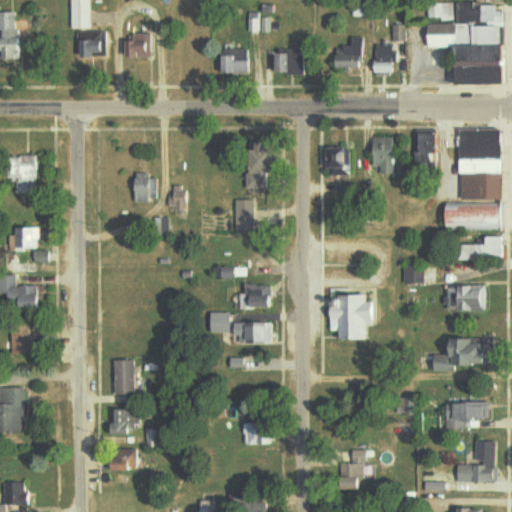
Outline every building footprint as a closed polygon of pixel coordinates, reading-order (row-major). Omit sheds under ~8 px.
[(92,0),(73,0),(74,28),(92,28),(92,0)] [(485,5),(485,21),(507,22),(507,16),(500,16),(501,5),(485,5)] [(0,12),(0,29),(2,30),(3,59),(16,59),(16,51),(26,51),(25,38),(18,38),(18,12),(0,12)] [(271,18),(249,18),(249,32),(271,32),(271,18)] [(431,47),(461,47),(461,24),(431,24),(431,47)] [(407,42),(407,25),(393,25),(393,42),(407,42)] [(511,84),(511,45),(507,45),(507,26),(479,26),(479,47),(457,47),(457,52),(464,52),(464,84),(511,84)] [(81,57),(108,57),(109,32),(81,32),(81,57)] [(152,57),(152,34),(131,34),(131,58),(152,57)] [(365,38),(350,37),(350,48),(338,48),(338,68),(364,68),(365,38)] [(393,52),(394,45),(377,45),(376,72),(397,73),(398,52),(393,52)] [(252,49),(233,50),(233,56),(223,57),(224,75),(253,74),(252,49)] [(281,74),(307,75),(308,51),(281,50),(281,74)] [(499,117),(505,121),(505,136),(459,137),(458,118),(499,117)] [(430,154),(442,154),(442,133),(418,133),(419,165),(431,165),(430,154)] [(505,136),(459,137),(459,150),(505,149),(505,136)] [(398,137),(374,137),(374,166),(381,166),(381,174),(397,174),(398,137)] [(280,150),(273,150),(273,143),(262,144),(263,153),(251,153),(252,189),(273,189),(272,174),(280,174),(280,150)] [(353,148),(333,148),(332,168),(352,169),(353,148)] [(39,193),(41,156),(20,155),(19,193),(39,193)] [(137,175),(137,202),(152,202),(152,193),(159,193),(159,175),(137,175)] [(188,186),(175,185),(175,194),(170,194),(169,208),(179,208),(179,214),(188,214),(188,186)] [(257,230),(256,200),(237,201),(238,231),(257,230)] [(506,205),(460,205),(460,203),(451,203),(451,230),(507,229),(506,205)] [(11,250),(41,250),(41,228),(18,228),(18,235),(12,235),(11,250)] [(508,258),(507,236),(488,237),(488,244),(466,245),(466,259),(508,258)] [(35,263),(52,263),(51,251),(34,251),(35,263)] [(426,284),(425,266),(405,266),(405,284),(426,284)] [(224,278),(249,277),(249,267),(223,267),(224,278)] [(18,286),(18,277),(7,277),(8,297),(13,297),(14,308),(43,307),(42,286),(18,286)] [(276,285),(245,285),(245,309),(276,309),(276,285)] [(451,287),(452,298),(450,298),(450,312),(489,311),(489,286),(451,287)] [(342,341),(374,340),(374,322),(379,322),(379,304),(370,304),(370,293),(341,293),(341,301),(332,301),(332,328),(342,328),(342,341)] [(242,343),(274,345),(275,324),(233,322),(234,313),(216,313),(215,333),(243,334),(242,343)] [(12,328),(13,356),(32,356),(31,328),(12,328)] [(493,369),(494,340),(448,339),(448,356),(435,355),(435,368),(493,369)] [(138,360),(116,361),(117,395),(139,395),(138,360)] [(26,432),(25,388),(0,388),(1,432),(26,432)] [(492,421),(491,402),(448,404),(449,429),(459,429),(459,422),(492,421)] [(113,423),(113,435),(135,436),(135,424),(141,424),(141,410),(117,410),(117,423),(113,423)] [(275,445),(275,422),(247,423),(247,446),(275,445)] [(499,442),(477,441),(477,465),(459,464),(458,482),(498,483),(499,442)] [(119,471),(141,471),(140,450),(129,451),(130,460),(119,460),(119,471)] [(357,462),(369,462),(369,451),(357,450),(357,462)] [(345,481),(353,481),(353,480),(376,479),(375,464),(344,464),(345,481)] [(25,483),(6,482),(5,505),(25,506),(25,483)] [(449,491),(449,482),(428,482),(428,491),(449,491)]
